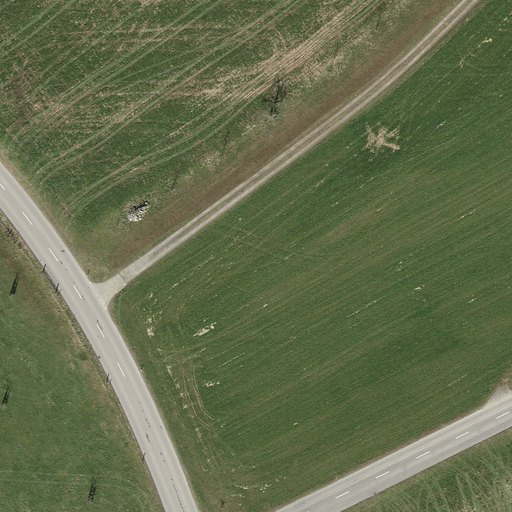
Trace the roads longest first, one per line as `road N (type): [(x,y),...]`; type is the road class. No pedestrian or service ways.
road 1 (track): [(89,308),(418,60),(477,0)]
road 2 (tertiary): [(0,195),(89,308),(182,511)]
road 3 (tertiary): [(317,511),(511,414)]
